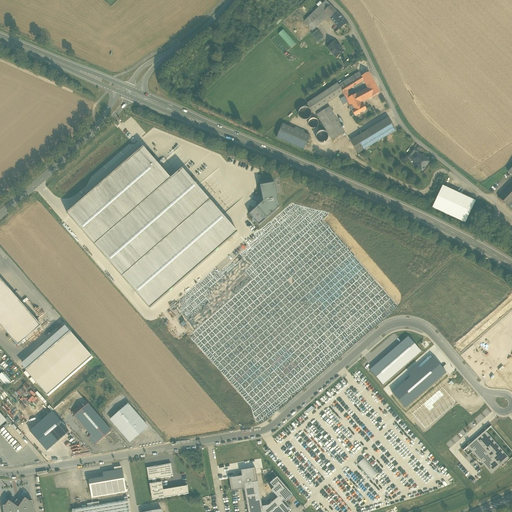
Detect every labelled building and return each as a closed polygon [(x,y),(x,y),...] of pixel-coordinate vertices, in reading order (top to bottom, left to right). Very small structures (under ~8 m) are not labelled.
[(326,1),(304,21),(312,31),(328,16),(324,12),(330,6),(326,1)] [(342,18),(330,6),(324,12),(328,16),(334,22),(340,29),(347,24),(342,18)] [(291,47),(296,43),(283,29),(278,34),(291,47)] [(324,39),(317,30),(311,35),(318,43),(324,39)] [(335,41),(327,48),(336,59),(344,52),(335,41)] [(337,83),(307,104),(313,113),(343,94),(346,99),(351,97),(348,91),(363,81),(367,88),(359,92),(362,103),(380,93),(369,72),(361,77),(359,72),(338,85),(337,83)] [(351,97),(346,99),(355,116),(366,111),(362,103),(359,92),(351,97)] [(329,108),(316,115),(332,141),(345,133),(329,108)] [(318,120),(309,118),(307,126),(317,128),(318,120)] [(388,118),(350,141),(358,154),(396,131),(388,118)] [(282,124),(276,138),(304,150),(310,136),(282,124)] [(143,147),(67,213),(149,307),(238,230),(181,166),(169,176),(143,147)] [(414,149),(407,157),(416,163),(414,166),(422,172),(430,162),(414,149)] [(507,207),(511,201),(511,184),(498,198),(507,207)] [(249,216),(259,226),(280,209),(275,185),(261,187),(264,203),(249,216)] [(442,186),(432,208),(465,224),(475,201),(442,186)] [(3,282),(0,284),(0,325),(18,346),(41,326),(11,292),(12,291),(4,281),(3,282)] [(21,365),(47,396),(92,357),(65,327),(21,365)] [(369,371),(383,386),(421,352),(408,337),(369,371)] [(0,373),(0,380),(6,387),(11,382),(2,372),(0,373)] [(88,439),(95,446),(113,429),(89,402),(74,415),(92,435),(88,439)] [(148,427),(128,404),(110,420),(130,443),(148,427)] [(52,413),(30,432),(46,451),(69,432),(52,413)] [(468,446),(491,472),(507,459),(484,432),(468,446)] [(82,452),(87,449),(81,441),(76,445),(82,452)] [(153,484),(156,483),(156,479),(173,476),(171,464),(147,468),(149,480),(152,480),(153,484)] [(108,477),(103,478),(89,481),(91,495),(126,489),(122,470),(107,472),(108,477)] [(292,495),(277,478),(270,484),(274,488),(271,491),(278,498),(282,503),(282,502),(284,500),(285,502),(292,495)] [(156,483),(153,484),(149,484),(152,500),(164,498),(163,491),(162,482),(156,483)] [(263,511),(262,507),(258,482),(243,484),(248,511),(263,511)] [(163,491),(164,498),(189,494),(187,486),(163,491)] [(126,489),(91,495),(92,499),(126,493),(126,489)] [(22,503),(18,508),(14,505),(9,501),(5,506),(3,507),(3,511),(34,511),(32,501),(30,502),(25,498),(22,503)] [(282,503),(278,498),(269,506),(262,507),(263,511),(288,511),(290,511),(282,502),(282,503)] [(17,500),(14,505),(18,508),(22,503),(17,500)] [(129,511),(128,500),(72,510),(72,511),(129,511)]
